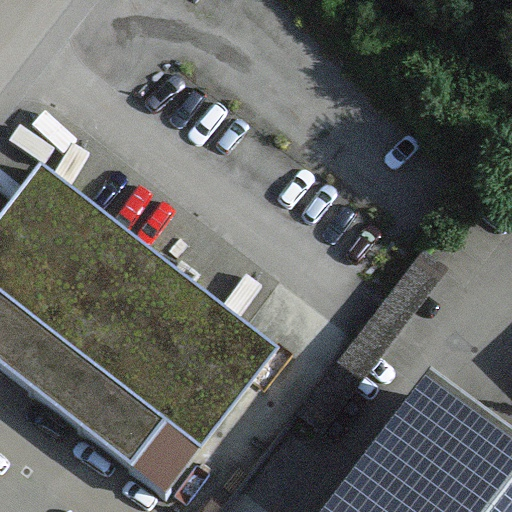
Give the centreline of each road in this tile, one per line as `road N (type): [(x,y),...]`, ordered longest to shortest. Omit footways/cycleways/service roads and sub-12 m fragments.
road 1 (unknown): [(20,29),(352,290)]
road 2 (unknown): [(0,412),(114,511)]
